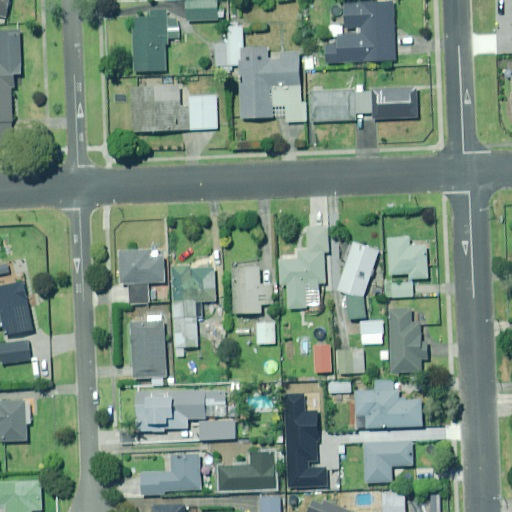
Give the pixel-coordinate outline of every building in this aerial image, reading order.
[(0,0),(0,17),(7,19),(10,0),(0,0)] [(225,20),(224,0),(192,1),(193,21),(225,20)] [(348,34),(348,24),(335,24),(334,37),(343,38),(343,44),(331,44),(331,63),(402,61),(401,1),(349,3),(350,27),(363,27),(363,34),(350,34),(348,34)] [(186,18),(138,19),(139,72),(173,71),(173,44),(176,44),(176,39),(186,39),(186,18)] [(249,26),(235,26),(235,45),(222,45),(222,66),(246,65),(247,118),(278,118),(292,118),(292,122),(312,122),(312,103),(307,103),(306,53),(275,54),(275,47),(249,48),(249,26)] [(9,63),(0,63),(0,145),(23,145),(22,86),(30,85),(30,49),(9,49),(9,63)] [(192,97),(191,86),(138,88),(139,132),(224,129),(223,96),(192,97)] [(418,118),(417,88),(378,89),(378,92),(316,94),(317,122),(364,121),(364,114),(378,113),(378,120),(418,118)] [(332,227),(310,227),(310,251),(301,251),(301,260),(282,260),(282,286),(290,286),(290,309),(310,309),(310,290),(322,290),(322,282),(328,282),(329,251),(332,251),(332,227)] [(417,246),(417,238),(395,238),(396,275),(416,274),(416,279),(435,278),(434,246),(417,246)] [(370,299),(386,251),(359,243),(343,291),(352,293),(355,321),(373,319),(370,299)] [(167,250),(122,252),(123,285),(133,285),(134,304),(152,304),(151,281),(168,281),(167,250)] [(222,302),(221,261),(199,261),(199,265),(179,265),(180,319),(209,318),(209,302),(222,302)] [(260,265),(232,266),(235,313),(262,312),(262,304),(273,303),(272,283),(261,284),(260,265)] [(41,331),(33,281),(2,286),(4,298),(0,298),(0,312),(7,311),(11,336),(41,331)] [(420,297),(420,283),(399,283),(399,297),(420,297)] [(396,309),(396,373),(429,372),(429,358),(437,358),(436,340),(428,340),(428,322),(419,322),(418,309),(396,309)] [(139,379),(157,379),(157,386),(174,385),(173,375),(171,321),(137,323),(139,379)] [(192,358),(192,348),(205,347),(204,321),(180,321),(181,346),(181,358),(192,358)] [(389,321),(366,322),(367,335),(389,335),(389,321)] [(288,323),(262,322),(262,346),(288,346),(288,323)] [(256,327),(242,328),(243,336),(257,335),(256,327)] [(40,371),(36,340),(4,343),(7,364),(21,363),(22,373),(40,371)] [(337,373),(337,346),(320,346),(320,372),(337,373)] [(394,362),(394,349),(385,349),(385,362),(394,362)] [(370,374),(370,351),(341,351),(342,374),(370,374)] [(352,382),(325,381),(325,393),(352,393),(352,382)] [(400,381),(384,381),(384,391),(362,392),(363,429),(429,427),(428,400),(407,400),(407,389),(401,389),(400,381)] [(234,418),(234,391),(142,391),(142,432),(172,431),(172,429),(195,429),(195,419),(205,419),(206,440),(243,440),(243,418),(234,418)] [(0,440),(33,441),(33,401),(5,401),(5,410),(0,409),(0,440)] [(310,441),(290,442),(291,468),(311,467),(310,441)] [(414,466),(414,442),(367,442),(367,484),(394,483),(394,466),(414,466)] [(283,489),(282,452),(258,453),(258,466),(225,467),(226,490),(283,489)] [(209,490),(207,454),(178,455),(178,472),(148,473),(148,496),(171,495),(171,492),(209,490)] [(48,510),(47,481),(0,482),(0,507),(5,507),(5,511),(38,511),(39,510),(48,510)] [(409,511),(409,495),(384,496),(384,511),(409,511)] [(283,511),(283,498),(262,498),(262,511),(283,511)] [(192,511),(193,499),(167,500),(167,506),(159,506),(159,511),(192,511)] [(354,511),(327,500),(325,504),(315,500),(309,511),(354,511)]
